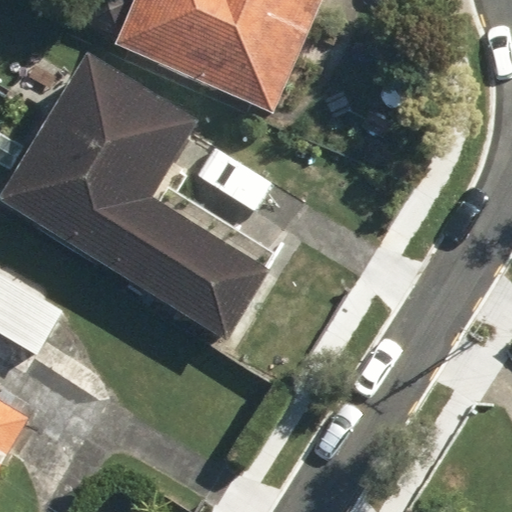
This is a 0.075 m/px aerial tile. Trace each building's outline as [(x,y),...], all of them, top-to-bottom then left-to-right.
[(329,0),(138,0),(116,51),(275,122),(329,0)] [(79,61),(44,37),(0,98),(0,100),(35,125),(79,61)] [(88,65),(0,209),(229,349),(273,278),(155,207),(200,133),(88,65)] [(219,152),(190,197),(273,251),(302,205),(219,152)] [(0,277),(0,339),(38,363),(66,317),(0,277)] [(0,477),(30,425),(0,408),(0,477)]
